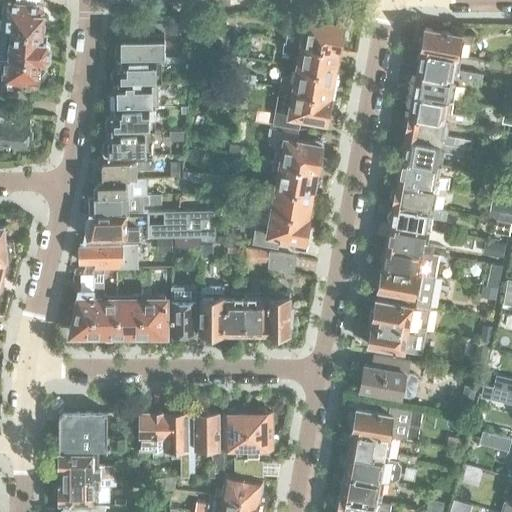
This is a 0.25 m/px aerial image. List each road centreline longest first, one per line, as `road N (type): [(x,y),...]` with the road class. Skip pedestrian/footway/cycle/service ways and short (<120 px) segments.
road 1 (residential): [(318,369),(386,10),(398,0)]
road 2 (residential): [(26,369),(318,369)]
road 3 (residential): [(66,187),(84,97),(89,0)]
road 4 (residential): [(26,369),(66,187)]
road 5 (residential): [(295,511),(318,369)]
